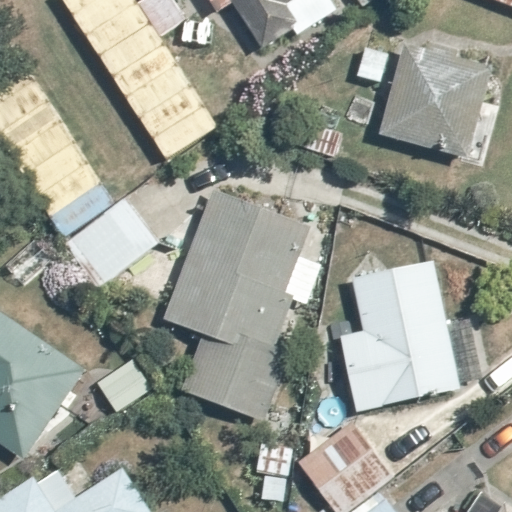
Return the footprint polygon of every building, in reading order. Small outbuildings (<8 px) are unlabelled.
[(195,19),(184,0),(138,0),(159,38),(195,19)] [(210,0),(224,21),(243,8),(275,55),(354,0),(356,0),(362,8),(374,0),(210,0)] [(511,0),(486,0),(511,8),(511,0)] [(511,77),(511,62),(413,32),(382,136),(485,167),(511,77)] [(310,220),(215,187),(169,321),(217,338),(194,406),(263,430),(290,355),(275,350),(293,299),(309,304),(324,262),(299,253),(310,220)] [(160,243),(127,197),(63,243),(96,289),(160,243)] [(0,440),(24,458),(86,370),(0,308),(0,268),(8,256),(0,250),(0,440)] [(460,375),(488,368),(477,319),(449,326),(434,261),(355,279),(367,330),(342,336),(359,410),(463,387),(460,375)] [(344,511),(395,472),(351,416),(297,459),(338,511),(344,511)] [(260,443),(256,470),(262,471),(257,501),(285,506),(294,448),(260,443)] [(152,511),(125,469),(77,499),(57,467),(0,503),(0,511),(152,511)] [(511,511),(511,508),(480,489),(466,511),(511,511)] [(397,511),(384,495),(363,511),(397,511)]
